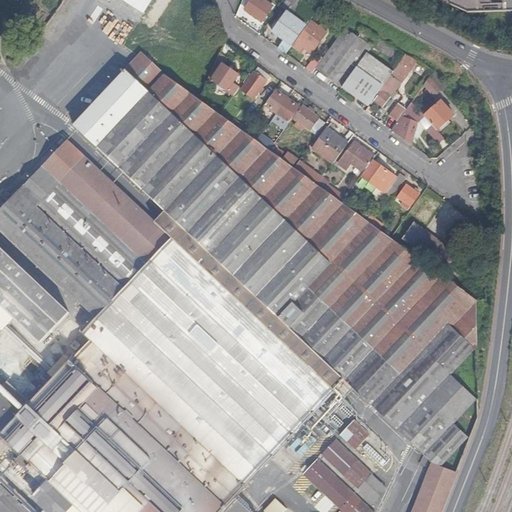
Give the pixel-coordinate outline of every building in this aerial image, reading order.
[(122,0),(148,15),(156,0),(122,0)] [(263,22),(272,8),(261,0),(251,0),(246,9),(263,22)] [(317,14),(292,0),(285,0),(279,8),(287,14),(274,31),(285,40),(279,49),(287,55),(317,14)] [(511,0),(450,0),(450,3),(471,13),(511,11),(511,0)] [(322,29),(313,22),(297,44),(311,54),(316,48),(308,42),(314,34),(317,36),(322,29)] [(319,64),(316,68),(342,88),(367,54),(374,45),(346,29),(339,38),(319,64)] [(412,511),(437,511),(475,416),(475,399),(451,376),(425,352),(448,328),(474,352),(473,300),(471,299),(462,291),(456,288),(439,275),(382,233),(361,217),(338,200),(312,181),(290,164),(265,146),(258,140),(249,134),(241,128),(227,118),(196,95),(159,67),(156,64),(147,55),(141,50),(138,53),(72,120),(163,212),(154,222),(66,136),(0,205),(0,226),(91,315),(100,323),(87,337),(25,404),(0,380),(0,435),(9,444),(18,452),(46,478),(38,487),(31,495),(47,511),(217,511),(333,389),(342,380),(405,440),(429,463),(412,511)] [(147,55),(156,64),(160,60),(152,50),(147,55)] [(219,60),(213,74),(231,87),(240,75),(226,65),(230,60),(222,53),(219,60)] [(342,88),(368,107),(373,101),(393,73),(367,54),(342,88)] [(314,60),(307,69),(312,73),(316,68),(319,64),(314,60)] [(393,73),(373,101),(381,107),(400,83),(397,81),(402,72),(408,75),(414,67),(403,60),(403,61),(393,73)] [(251,74),(248,78),(250,80),(243,90),(255,98),(272,76),(259,67),(253,75),(251,74)] [(429,82),(441,95),(447,89),(435,76),(429,82)] [(435,100),(441,95),(429,82),(429,81),(424,87),(435,100)] [(277,113),(288,98),(277,90),(266,105),(277,113)] [(277,113),(290,123),(301,108),(295,104),(288,98),(277,113)] [(389,117),(398,124),(407,111),(398,104),(389,117)] [(407,111),(398,124),(392,132),(399,138),(400,136),(413,139),(419,122),(421,123),(426,119),(412,104),(407,111)] [(442,104),(426,119),(432,126),(436,131),(452,115),(442,104)] [(304,108),(295,120),(317,135),(326,124),(314,115),(316,112),(310,108),(308,111),(304,108)] [(241,128),(246,121),(232,111),(227,118),(241,128)] [(241,128),(249,134),(254,127),(246,121),(241,128)] [(436,144),(443,139),(436,131),(432,126),(426,132),(436,144)] [(327,129),(312,150),(333,165),(348,144),(327,129)] [(262,135),(258,140),(265,146),(269,140),(262,135)] [(353,165),(365,174),(377,158),(356,142),(340,164),(348,171),(353,165)] [(294,158),(290,164),(312,181),(317,175),(294,158)] [(365,178),(386,194),(392,185),(397,179),(376,164),(365,178)] [(324,178),(318,173),(317,175),(312,181),(338,200),(341,195),(322,181),(324,178)] [(399,175),(397,179),(392,185),(398,189),(405,180),(399,175)] [(409,212),(421,196),(408,186),(398,198),(403,202),(401,205),(409,212)] [(361,217),(382,233),(387,225),(366,209),(361,217)] [(402,238),(442,268),(453,254),(412,224),(402,238)] [(439,275),(456,288),(482,252),(473,246),(476,241),(468,234),(439,275)] [(0,308),(35,342),(64,311),(0,250),(0,308)] [(462,291),(471,299),(476,293),(466,286),(462,291)] [(78,329),(87,337),(100,323),(91,315),(78,329)] [(425,352),(451,376),(474,352),(448,328),(425,352)] [(389,453),(354,420),(340,434),(376,469),(389,453)] [(336,439),(322,454),(357,488),(372,473),(336,439)] [(10,461),(38,487),(46,478),(18,452),(10,461)] [(362,511),(369,506),(318,458),(302,475),(343,511),(362,511)] [(21,511),(0,491),(0,511),(21,511)]
